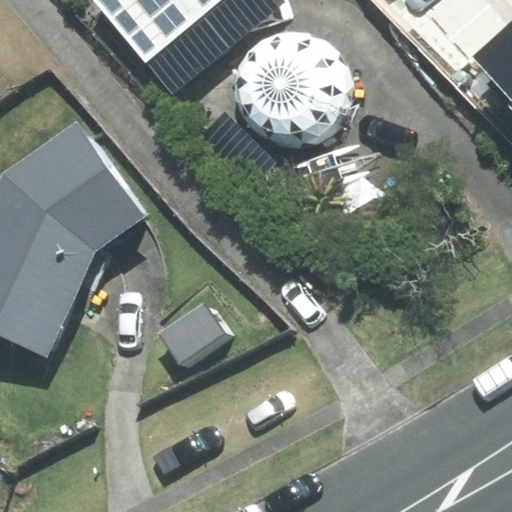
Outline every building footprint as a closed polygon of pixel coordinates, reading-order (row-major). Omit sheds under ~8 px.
[(245,0),(114,0),(109,5),(163,69),(245,0)] [(511,19),(471,56),(510,101),(507,103),(511,108),(511,19)] [(286,148),(299,151),(309,151),(319,149),(328,146),(337,141),(345,135),(352,127),(357,118),(361,109),(363,99),(363,89),(362,79),(358,69),(354,61),(347,53),(340,46),(331,40),(319,36),(306,34),(294,35),(281,39),(270,45),(260,54),(253,64),(248,76),(246,89),(246,101),(250,114),(256,125),(264,135),(274,143),(286,148)] [(304,173),(235,120),(217,143),(286,195),(304,173)] [(173,224),(111,128),(32,179),(0,245),(0,329),(22,340),(71,363),(122,257),(173,224)]
